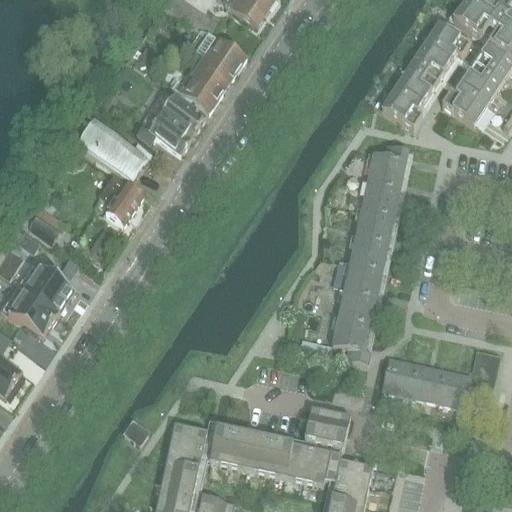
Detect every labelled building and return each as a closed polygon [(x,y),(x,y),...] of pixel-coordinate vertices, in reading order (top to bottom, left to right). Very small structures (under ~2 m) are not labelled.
[(277,6),(268,0),(231,0),(224,11),(258,34),(277,6)] [(455,104),(450,101),(442,113),(474,134),(511,75),(511,5),(503,0),(472,0),(453,30),(480,48),(492,30),(500,36),(455,104)] [(163,17),(195,37),(206,40),(211,43),(222,26),(214,21),(212,24),(174,1),(163,17)] [(438,32),(382,117),(413,138),(423,124),(418,121),(456,64),(461,67),(470,53),(438,32)] [(199,39),(193,48),(196,50),(201,53),(196,59),(200,61),(204,64),(198,73),(228,93),(247,65),(217,45),(216,46),(211,43),(206,40),(195,37),(199,39)] [(144,80),(158,60),(146,53),(133,72),(144,80)] [(178,87),(171,96),(179,101),(210,122),(228,93),(198,73),(186,92),(181,89),(178,87)] [(142,136),(136,145),(150,154),(155,146),(181,163),(206,125),(174,103),(174,104),(165,98),(143,129),(149,133),(145,139),(142,136)] [(508,138),(511,131),(511,119),(502,134),(508,138)] [(132,191),(148,167),(94,131),(79,155),(132,191)] [(486,141),(482,147),(490,153),(494,146),(486,141)] [(69,154),(59,169),(69,175),(81,173),(86,165),(69,154)] [(349,357),(347,369),(368,374),(371,362),(366,361),(374,324),(379,325),(381,316),(382,309),(377,308),(385,271),(390,272),(394,257),(389,255),(397,218),(402,219),(404,211),(405,204),(400,203),(409,160),(387,155),(385,166),(374,163),(354,257),(351,268),(333,354),(349,357)] [(107,216),(105,220),(124,233),(144,203),(114,183),(99,205),(108,211),(105,215),(107,216)] [(39,223),(27,240),(50,255),(62,239),(39,223)] [(17,235),(12,243),(17,247),(22,239),(17,235)] [(70,268),(61,282),(71,288),(80,275),(70,268)] [(40,275),(25,299),(59,322),(75,299),(40,275)] [(25,299),(8,323),(43,346),(59,322),(25,299)] [(0,340),(0,360),(3,362),(12,348),(0,340)] [(446,378),(440,410),(465,416),(467,410),(490,416),(501,363),(477,358),(471,384),(446,378)] [(0,364),(0,401),(6,406),(23,380),(0,364)] [(383,398),(411,404),(418,372),(390,366),(383,398)] [(418,372),(411,404),(440,410),(446,378),(418,372)] [(305,449),(324,453),(331,421),(311,417),(305,449)] [(331,421),(324,453),(344,458),(351,425),(331,421)] [(132,427),(123,441),(141,454),(150,439),(132,427)] [(157,511),(191,511),(207,441),(174,434),(157,511)] [(216,437),(210,470),(324,494),(330,462),(216,437)] [(341,469),(331,511),(365,511),(373,476),(341,469)]
